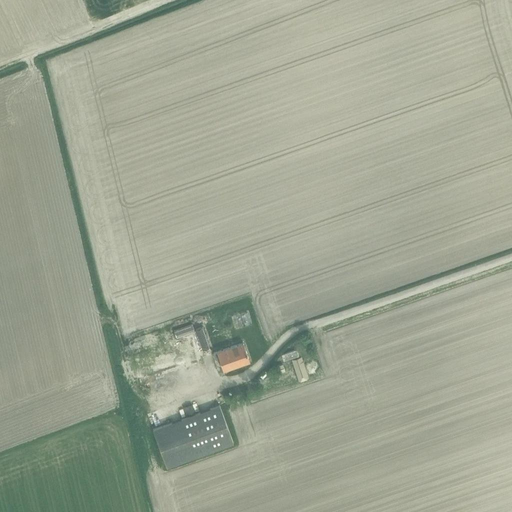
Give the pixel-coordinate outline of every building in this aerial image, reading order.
[(242,313),(244,325),(251,324),(250,320),(258,319),(257,312),(242,313)] [(192,325),(174,331),(176,339),(195,333),(192,325)] [(203,327),(196,329),(203,350),(210,348),(203,327)] [(223,371),(249,362),(243,343),(212,354),(214,360),(218,359),(223,371)] [(153,429),(166,467),(233,443),(220,405),(153,429)] [(148,406),(140,408),(142,417),(150,416),(148,406)]
